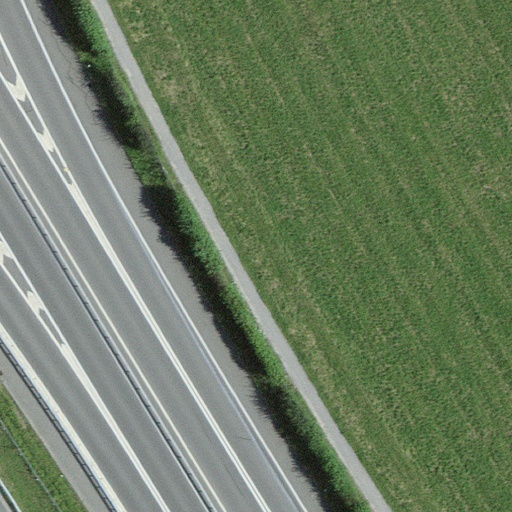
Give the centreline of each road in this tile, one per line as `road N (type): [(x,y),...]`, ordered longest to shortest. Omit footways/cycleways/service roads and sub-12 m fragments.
road 1 (trunk): [(268,511),(2,0)]
road 2 (trunk): [(258,511),(186,416),(0,109)]
road 3 (trunk): [(0,195),(188,511)]
road 4 (trunk): [(0,297),(144,511)]
